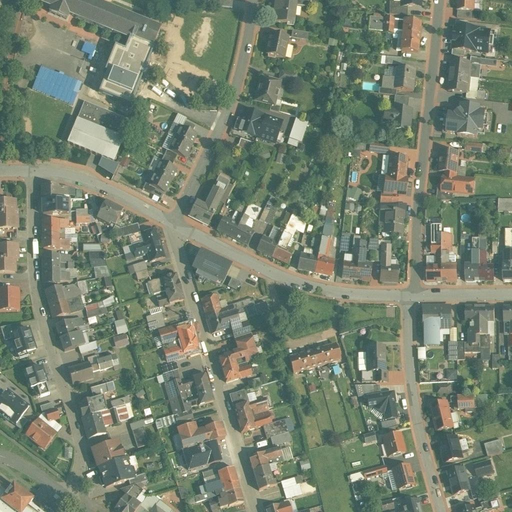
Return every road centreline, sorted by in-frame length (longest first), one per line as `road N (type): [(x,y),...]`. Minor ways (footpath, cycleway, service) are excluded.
road 1 (residential): [(33,171),(33,274),(79,443),(73,478),(62,491)]
road 2 (residential): [(175,224),(255,511)]
road 3 (residential): [(438,0),(409,296)]
road 4 (residential): [(175,224),(303,285),(409,296)]
road 5 (residential): [(175,224),(233,94),(253,0)]
road 6 (residential): [(409,296),(414,400),(442,511)]
road 7 (residential): [(33,171),(108,189),(175,224)]
